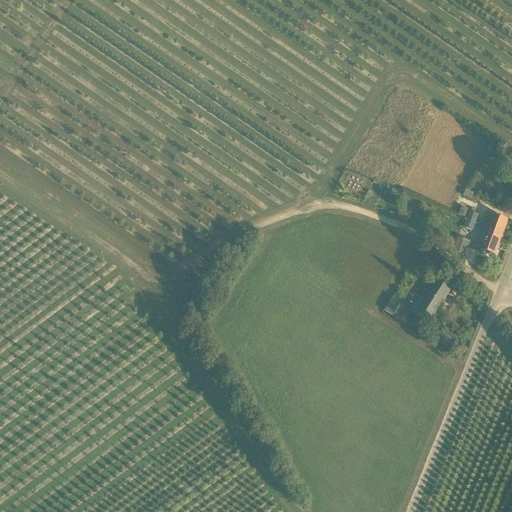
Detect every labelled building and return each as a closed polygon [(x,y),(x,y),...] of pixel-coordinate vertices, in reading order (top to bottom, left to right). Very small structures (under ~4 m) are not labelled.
[(466,191),(463,198),(471,201),(473,194),(466,191)] [(463,209),(460,216),(465,218),(468,211),(463,209)] [(464,229),(472,232),(479,216),(470,212),(464,229)] [(501,240),(508,222),(489,215),(482,232),(501,240)] [(486,239),(481,252),(495,258),(501,240),(482,232),(480,237),(486,239)] [(459,241),(455,249),(465,253),(468,245),(459,241)] [(413,312),(430,323),(451,291),(438,283),(433,292),(426,288),(412,309),(414,310),(413,312)] [(393,300),(385,312),(393,318),(401,305),(393,300)] [(404,312),(399,321),(406,326),(407,323),(406,322),(410,316),(404,312)]
